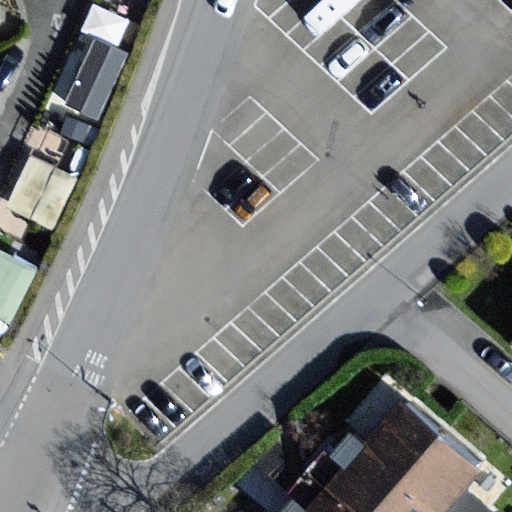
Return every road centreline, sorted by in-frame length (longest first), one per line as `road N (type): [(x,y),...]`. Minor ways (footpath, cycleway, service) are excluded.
road 1 (residential): [(213,0),(46,447)]
road 2 (residential): [(376,299),(124,511)]
road 3 (residential): [(511,177),(376,299)]
road 4 (residential): [(376,299),(511,416)]
